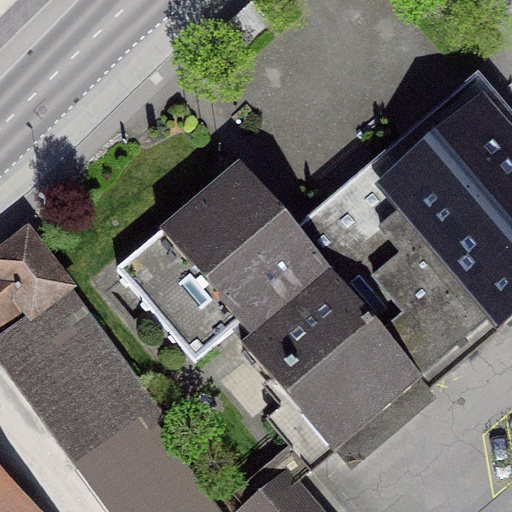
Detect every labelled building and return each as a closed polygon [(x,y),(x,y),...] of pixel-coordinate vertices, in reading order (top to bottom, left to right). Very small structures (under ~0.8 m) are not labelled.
[(429,354),(445,374),(511,317),(511,142),(479,103),(389,179),(392,182),(395,179),(414,202),(347,258),(400,320),(377,339),(234,171),(113,274),(191,365),(237,327),(249,342),(240,349),(288,406),(266,425),(307,474),(414,383),(406,373),(429,354)] [(28,321),(64,294),(23,238),(0,254),(0,284),(7,293),(28,321)] [(159,420),(64,294),(28,321),(7,293),(0,297),(0,377),(78,481),(159,420)] [(223,511),(159,420),(78,481),(102,511),(223,511)] [(319,511),(288,476),(247,511),(319,511)] [(0,511),(27,511),(0,484),(0,511)]
